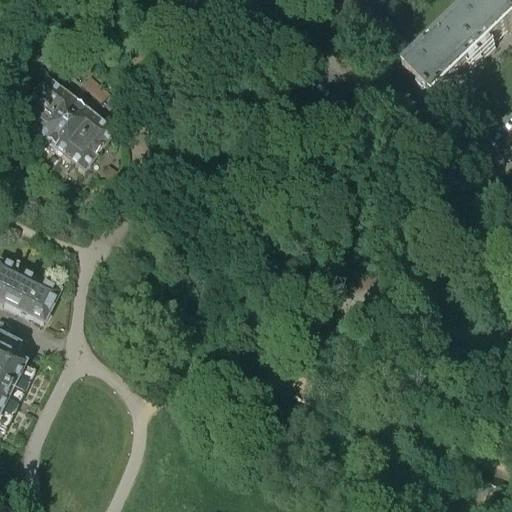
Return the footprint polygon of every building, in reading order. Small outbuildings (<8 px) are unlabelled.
[(511,30),(511,1),(510,0),(480,0),(450,29),(480,61),(511,30)] [(403,74),(433,106),(480,61),(450,29),(403,74)] [(49,150),(79,112),(45,86),(16,124),(49,150)] [(79,112),(49,150),(83,177),(113,139),(79,112)] [(0,268),(0,309),(1,310),(3,307),(43,327),(58,297),(0,268)] [(0,341),(0,433),(5,436),(34,376),(13,366),(20,351),(0,341)]
